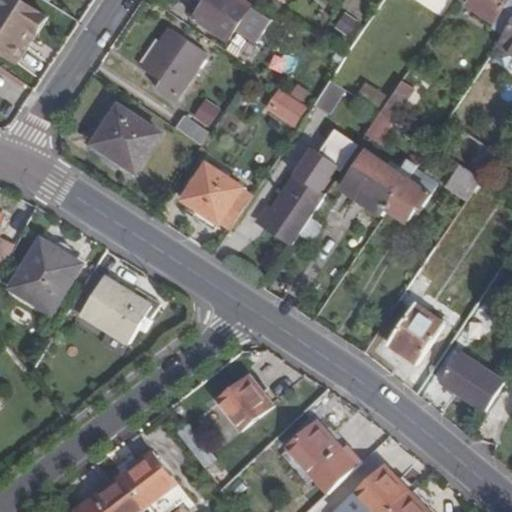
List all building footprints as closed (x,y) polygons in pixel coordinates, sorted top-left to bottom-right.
[(1,0),(0,2),(0,53),(11,61),(31,32),(36,35),(48,19),(20,0),(1,0)] [(274,20),(243,0),(210,0),(197,20),(230,42),(225,49),(240,58),(242,55),(248,59),(274,20)] [(511,0),(473,0),(470,5),(497,23),(494,28),(505,36),(511,26),(511,0)] [(338,29),(352,37),(361,21),(347,13),(338,29)] [(511,26),(505,36),(499,45),(511,53),(511,26)] [(208,53),(172,30),(144,70),(162,82),(157,89),(175,101),(208,53)] [(36,35),(31,32),(11,61),(16,65),(36,35)] [(315,106),(329,114),(345,90),(331,81),(315,106)] [(393,120),(415,89),(403,82),(391,99),(388,103),(382,112),(393,120)] [(366,83),(356,97),(381,113),(382,112),(388,103),(391,99),(366,83)] [(278,113),(290,94),(283,90),(271,108),(278,113)] [(290,94),(278,113),(298,126),(310,107),(290,94)] [(216,127),(224,107),(205,100),(197,120),(216,127)] [(161,135),(120,107),(95,145),(137,172),(161,135)] [(383,134),(392,121),(381,113),(367,134),(378,142),(383,134)] [(210,133),(185,116),(177,128),(201,145),(210,133)] [(359,146),(339,132),(323,154),(304,181),(297,177),(275,210),(278,212),(267,228),(293,245),(359,146)] [(500,154),(466,132),(448,157),(460,165),(461,165),(482,180),(500,154)] [(389,138),(383,134),(378,142),(384,145),(389,138)] [(424,141),(410,161),(417,166),(431,146),(424,141)] [(297,177),(304,181),(323,154),(314,148),(295,176),(297,177)] [(410,161),(408,160),(399,174),(367,153),(343,189),(384,217),(389,209),(416,169),(417,166),(410,161)] [(208,165),(185,201),(230,231),(253,196),(243,189),(243,188),(208,165)] [(460,165),(446,187),(468,202),(482,180),(461,165),(460,165)] [(439,184),(416,169),(389,209),(408,222),(420,204),(424,207),(439,184)] [(257,221),(267,228),(278,212),(275,210),(268,205),(257,221)] [(0,220),(0,276),(14,249),(0,242),(0,226),(2,221),(0,220)] [(45,238),(43,242),(84,267),(86,263),(45,238)] [(84,267),(43,242),(12,293),(53,317),(84,267)] [(434,281),(420,272),(408,290),(422,299),(434,281)] [(103,280),(81,317),(132,348),(154,311),(103,280)] [(416,306),(390,345),(420,365),(446,326),(416,306)] [(505,384),(461,354),(443,382),(487,411),(505,384)] [(250,380),(217,404),(240,435),(273,410),(250,380)] [(318,426),(287,454),(311,481),(342,452),(318,426)] [(146,510),(147,511),(172,511),(185,502),(150,455),(136,466),(132,462),(126,467),(129,471),(121,477),(146,510)] [(367,511),(394,511),(410,497),(384,469),(354,497),(367,511)] [(143,511),(146,510),(121,477),(76,511),(143,511)] [(424,511),(410,497),(394,511),(424,511)]
